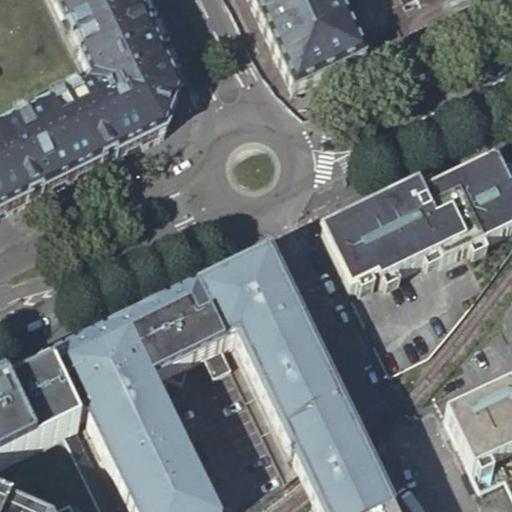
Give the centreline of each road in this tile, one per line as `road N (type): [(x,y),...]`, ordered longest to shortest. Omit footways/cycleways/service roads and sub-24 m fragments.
road 1 (residential): [(276,211),(386,422)]
road 2 (tertiary): [(205,165),(0,267)]
road 3 (tertiary): [(511,73),(373,142)]
road 4 (unclassified): [(165,0),(219,133)]
road 5 (unclassified): [(275,123),(213,0)]
road 6 (tertiary): [(105,270),(228,209)]
